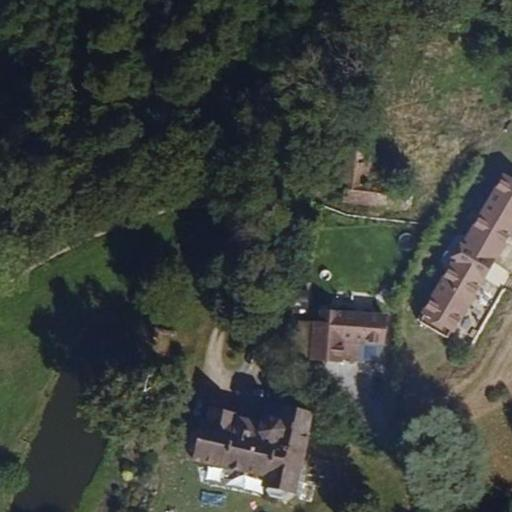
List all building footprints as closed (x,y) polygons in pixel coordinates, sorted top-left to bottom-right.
[(411,213),(411,208),(413,189),(381,186),(385,155),(341,150),(337,183),(345,183),(343,205),(411,213)] [(462,249),(490,264),(511,226),(511,183),(503,178),(462,249)] [(452,265),(480,282),(490,264),(462,249),(452,265)] [(447,338),(480,282),(452,265),(419,323),(447,338)] [(342,340),(383,344),(385,317),(318,311),(314,359),(341,361),(342,340)] [(280,407),(276,425),(273,438),(208,424),(201,424),(199,431),(194,430),(190,433),(188,445),(190,450),(195,451),(194,461),(264,476),(263,485),(269,486),(268,492),(271,498),(282,500),(288,496),(290,490),(294,492),(311,414),(280,407)] [(273,438),(276,425),(210,411),(208,424),(273,438)] [(342,464),(312,457),(305,482),(336,488),(342,464)]
